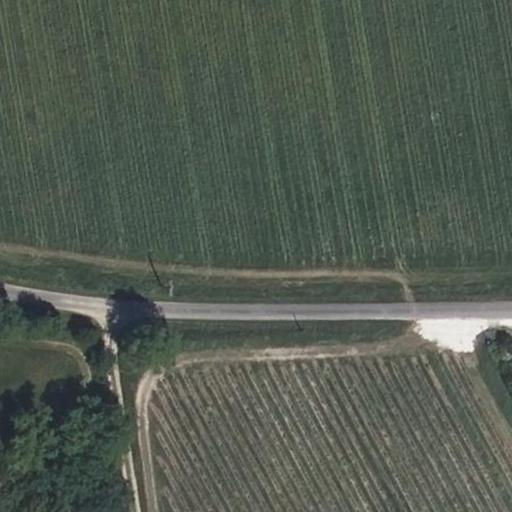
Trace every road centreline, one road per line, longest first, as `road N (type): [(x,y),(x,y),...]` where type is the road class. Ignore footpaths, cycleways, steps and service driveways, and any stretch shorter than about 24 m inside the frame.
road 1 (track): [(0,245),(207,272),(391,276),(406,288),(405,346),(188,356),(160,367),(142,408),(154,511)]
road 2 (unclassified): [(0,288),(110,306),(511,304)]
road 3 (track): [(459,304),(467,353),(511,438)]
